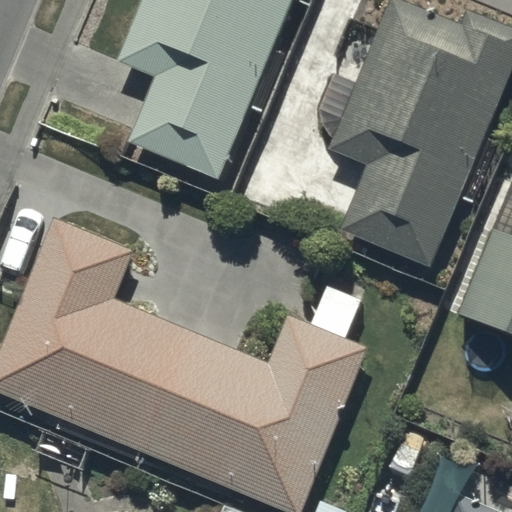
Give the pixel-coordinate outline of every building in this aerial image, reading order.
[(159,81),(133,143),(222,181),(233,156),(298,0),(147,0),(121,65),(159,81)] [(435,269),(511,74),(511,30),(467,13),(462,27),(396,1),(363,84),(334,72),(320,107),(336,140),(331,152),(370,168),(344,233),(435,269)] [(511,190),(461,312),(511,333),(511,190)] [(53,223),(0,358),(0,392),(287,511),(302,511),(370,349),(348,339),(364,302),(326,286),(308,328),(288,319),(268,366),(115,302),(135,256),(53,223)] [(484,511),(459,502),(454,511),(484,511)]
